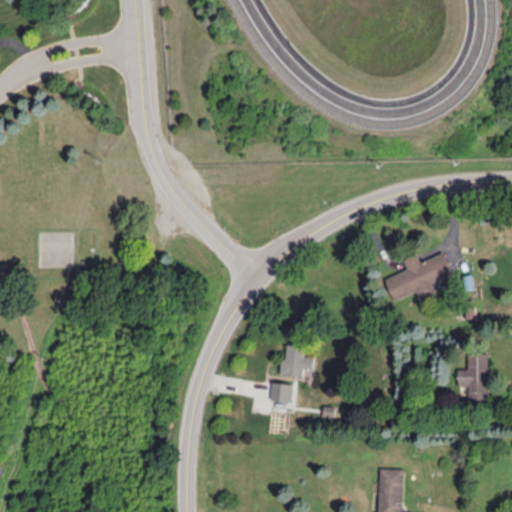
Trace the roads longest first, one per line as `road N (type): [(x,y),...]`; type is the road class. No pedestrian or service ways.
road 1 (tertiary): [(136,0),(143,111),(158,165),(193,214),(258,277)]
road 2 (tertiary): [(258,277),(310,231),(372,200),(438,182),(511,177)]
road 3 (tertiary): [(258,277),(200,377),(186,511)]
